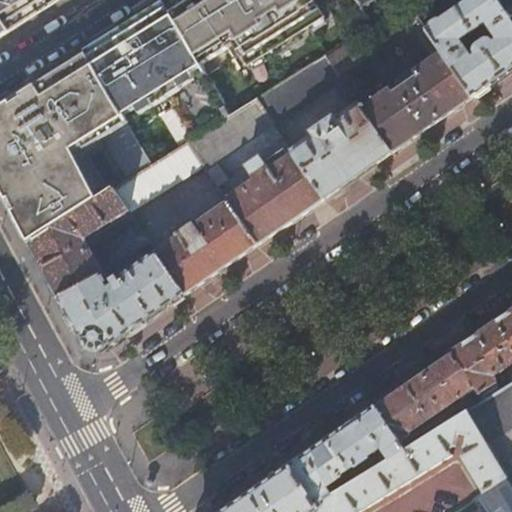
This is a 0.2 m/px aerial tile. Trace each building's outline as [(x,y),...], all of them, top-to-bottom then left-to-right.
[(0,0),(0,39),(62,0),(0,0)] [(173,0),(165,6),(177,26),(187,44),(197,60),(198,62),(225,46),(222,42),(229,38),(244,64),(323,17),(312,0),(173,0)] [(430,29),(429,32),(444,53),(475,97),(502,78),(511,71),(511,20),(498,0),(474,0),(475,0),(444,21),(434,24),(430,29)] [(511,0),(498,0),(511,20),(511,0)] [(414,12),(409,5),(388,18),(393,25),(414,12)] [(165,6),(88,55),(130,127),(207,78),(197,60),(185,67),(184,65),(169,75),(170,76),(140,95),(132,81),(118,56),(127,52),(130,56),(168,32),(177,26),(165,6)] [(187,44),(177,26),(168,32),(179,49),(187,44)] [(363,60),(351,41),(326,57),(339,76),(363,60)] [(118,56),(132,81),(141,76),(130,56),(127,52),(118,56)] [(448,116),(475,97),(444,53),(416,73),(413,69),(405,74),(408,78),(411,83),(406,86),(402,82),(398,84),(402,89),(394,94),(390,90),(367,106),(365,104),(362,106),(364,108),(362,109),(392,154),(448,116)] [(16,217),(31,244),(66,221),(106,196),(80,156),(105,140),(132,181),(156,167),(130,127),(88,55),(83,58),(84,59),(79,62),(79,61),(36,88),(39,94),(14,109),(11,104),(0,110),(0,188),(8,203),(14,199),(22,214),(16,217)] [(339,76),(326,57),(315,64),(257,101),(273,124),(341,78),(339,76)] [(408,78),(405,74),(395,80),(398,84),(402,82),(408,78)] [(411,83),(408,78),(402,82),(406,86),(411,83)] [(36,88),(11,104),(14,109),(39,94),(36,88)] [(273,124),(257,101),(189,145),(204,168),(206,170),(273,124)] [(350,183),(392,154),(362,109),(359,104),(334,122),(328,114),(308,127),(313,135),(291,150),(292,151),(326,200),(350,183)] [(130,214),(204,168),(189,145),(166,160),(156,167),(132,181),(115,193),(129,212),(130,214)] [(296,220),(326,200),(292,151),(268,168),(261,158),(248,167),(256,180),(227,200),(229,202),(259,245),(296,220)] [(66,221),(31,244),(60,298),(104,275),(106,274),(107,269),(109,265),(101,269),(89,250),(87,250),(85,246),(79,244),(81,238),(87,240),(129,212),(115,193),(114,190),(106,196),(66,221)] [(14,199),(8,203),(9,204),(16,217),(22,214),(14,199)] [(220,272),(259,245),(229,202),(157,253),(187,295),(220,272)] [(112,254),(143,232),(137,224),(105,246),(112,254)] [(107,269),(149,242),(143,232),(112,254),(109,265),(107,269)] [(127,337),(187,295),(157,253),(113,284),(115,288),(115,291),(116,293),(111,296),(108,290),(109,284),(104,275),(60,298),(81,337),(83,337),(84,341),(86,346),(88,348),(92,351),(95,352),(100,352),(106,350),(109,347),(112,344),(114,345),(127,337)] [(511,314),(454,355),(485,403),(493,398),(488,389),(495,384),(495,385),(497,384),(493,377),(511,364),(511,314)] [(454,355),(376,408),(406,451),(418,444),(411,435),(411,432),(459,398),(461,399),(471,392),(480,406),(485,403),(454,355)] [(509,478),(511,483),(511,386),(493,398),(485,403),(480,406),(472,411),(470,412),(509,478)] [(439,431),(470,412),(472,411),(468,406),(435,426),(439,431)] [(352,425),(328,441),(350,471),(355,467),(356,468),(357,467),(360,471),(365,467),(363,463),(370,458),(369,457),(382,449),(390,461),(406,451),(376,408),(352,425)] [(317,506),(320,511),(319,511),(361,511),(452,454),(449,448),(454,445),(456,432),(466,434),(464,445),(468,453),(463,457),(485,494),(509,478),(470,412),(439,431),(418,444),(406,451),(390,461),(364,477),(357,482),(334,496),(317,506)] [(309,455),(290,467),(317,506),(334,496),(328,488),(343,477),(343,476),(350,471),(328,441),(309,455)] [(319,511),(320,511),(317,506),(290,467),(243,500),(225,511),(319,511)] [(355,467),(350,471),(357,482),(364,477),(360,471),(357,467),(356,468),(355,467)] [(511,511),(511,483),(509,478),(485,494),(476,499),(484,511),(511,511)]
